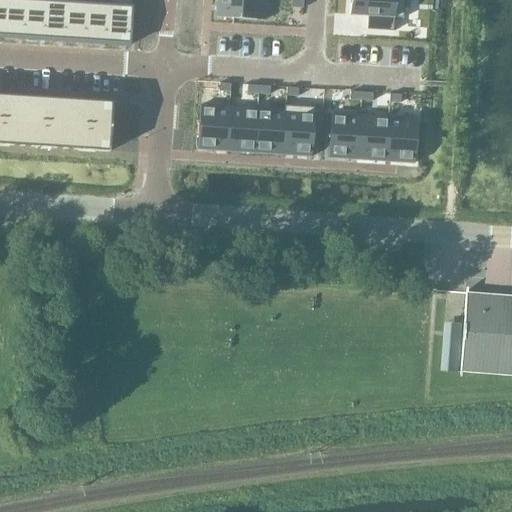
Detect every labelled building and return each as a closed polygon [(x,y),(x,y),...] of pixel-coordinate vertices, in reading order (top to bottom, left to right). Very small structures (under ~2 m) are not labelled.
[(17,0),(6,0),(4,38),(25,39),(27,1),(17,0)] [(88,4),(86,43),(106,44),(108,0),(108,6),(88,4)] [(108,0),(106,44),(126,45),(126,48),(127,48),(127,45),(130,46),(132,0),(108,0)] [(217,0),(216,18),(264,21),(265,0),(217,0)] [(291,0),(291,9),(303,9),(303,0),(291,0)] [(350,0),(349,15),(367,17),(366,31),(393,32),(394,18),(403,19),(404,0),(350,0)] [(27,1),(25,39),(45,40),(47,2),(27,1)] [(47,2),(45,40),(65,41),(68,3),(47,2)] [(68,3),(65,41),(86,43),(88,4),(68,3)] [(219,84),(218,92),(230,93),(231,85),(219,84)] [(247,86),(246,94),(258,94),(259,86),(247,86)] [(259,86),(258,94),(270,95),(271,87),(259,86)] [(287,88),(286,96),(298,97),(299,89),(287,88)] [(349,92),(349,100),(361,101),(361,93),(349,92)] [(361,93),(361,101),(373,102),(373,94),(361,93)] [(389,95),(389,103),(401,103),(401,95),(389,95)] [(0,140),(9,141),(9,146),(35,148),(35,143),(52,144),(52,149),(78,151),(78,146),(95,147),(95,152),(109,153),(113,102),(102,102),(101,110),(0,103),(0,140)] [(200,106),(197,150),(226,152),(229,108),(200,106)] [(229,108),(226,152),(254,154),(257,110),(229,108)] [(257,110),(254,154),(282,156),(285,111),(257,110)] [(285,111),(282,156),(311,157),(314,113),(285,111)] [(331,114),(328,159),(357,160),(360,116),(331,114)] [(360,116),(357,160),(385,162),(388,118),(360,116)] [(388,118),(385,162),(414,164),(417,120),(388,118)] [(511,296),(466,293),(464,323),(460,373),(511,376),(511,296)] [(460,373),(464,323),(445,322),(441,371),(460,373)]
